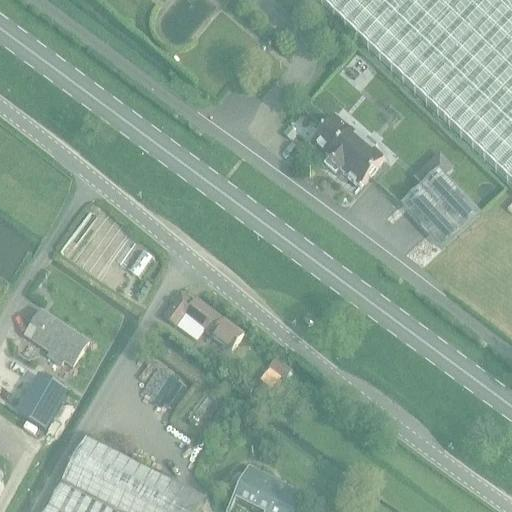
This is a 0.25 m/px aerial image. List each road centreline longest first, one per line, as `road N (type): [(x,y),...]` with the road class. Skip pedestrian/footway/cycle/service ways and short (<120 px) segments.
road 1 (unclassified): [(0,105),(320,366),(511,509)]
road 2 (primary): [(511,405),(0,27)]
road 3 (unclassified): [(511,350),(47,0)]
